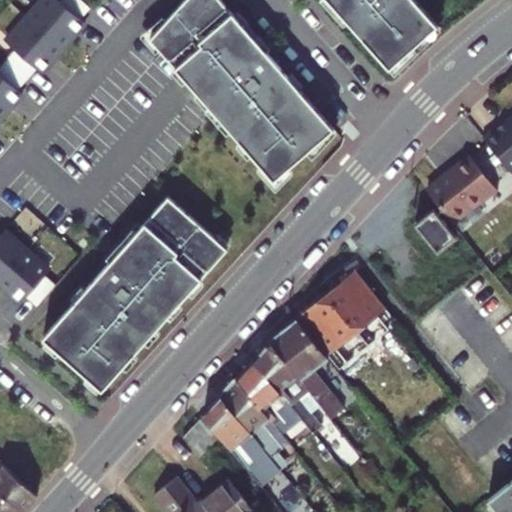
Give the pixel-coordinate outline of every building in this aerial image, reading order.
[(90,5),(84,0),(39,0),(28,13),(63,44),(85,19),(80,15),(90,5)] [(221,0),(179,0),(143,32),(273,180),(333,128),(221,0)] [(416,0),(330,0),(389,66),(437,24),(416,0)] [(16,46),(6,57),(27,75),(36,65),(41,69),(63,44),(28,13),(6,37),(16,46)] [(0,114),(0,115),(22,90),(18,86),(27,75),(6,57),(0,63),(0,114)] [(497,120),(483,131),(511,166),(511,165),(511,112),(499,123),(497,120)] [(454,163),(428,184),(453,216),(479,195),(482,199),(499,185),(470,149),(453,162),(454,163)] [(168,192),(42,333),(101,385),(226,244),(168,192)] [(434,204),(417,217),(438,244),(455,230),(434,204)] [(0,276),(25,249),(3,229),(0,231),(0,276)] [(25,249),(0,276),(0,280),(21,299),(47,269),(25,249)] [(356,323),(383,301),(355,266),(328,288),(356,323)] [(356,323),(328,288),(301,311),(329,345),(356,323)] [(316,362),(330,351),(299,312),(270,335),(312,386),(334,412),(344,404),(330,386),(333,383),(316,362)] [(254,353),(302,411),(316,428),(324,420),(303,393),(312,386),(270,335),(254,353)] [(254,353),(238,371),(271,413),(295,442),(307,433),(300,424),(297,426),(293,420),(302,411),(254,353)] [(271,413),(238,371),(222,389),(266,444),(282,464),(290,458),(280,445),(284,443),(265,418),(271,413)] [(258,450),(266,444),(222,389),(205,408),(210,414),(224,432),(274,492),(285,484),(274,471),(277,469),(272,463),(270,465),(258,450)] [(210,414),(205,408),(194,420),(212,442),(224,432),(210,414)] [(380,435),(390,427),(382,417),(372,425),(380,435)] [(212,442),(194,420),(185,430),(201,450),(212,442)] [(0,487),(20,506),(35,490),(0,458),(0,487)] [(201,501),(180,474),(159,490),(175,511),(254,511),(258,509),(233,477),(201,501)] [(511,511),(511,479),(486,499),(495,511),(511,511)] [(14,511),(20,506),(0,487),(0,511),(14,511)]
